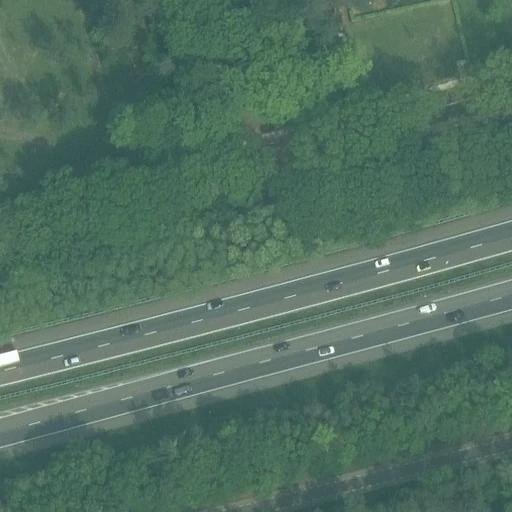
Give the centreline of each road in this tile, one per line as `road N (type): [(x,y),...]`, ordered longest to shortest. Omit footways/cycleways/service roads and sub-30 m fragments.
road 1 (tertiary): [(0,275),(511,134)]
road 2 (motorway): [(0,436),(511,296)]
road 3 (motorway): [(511,239),(0,374)]
road 4 (unclassified): [(234,511),(511,442)]
